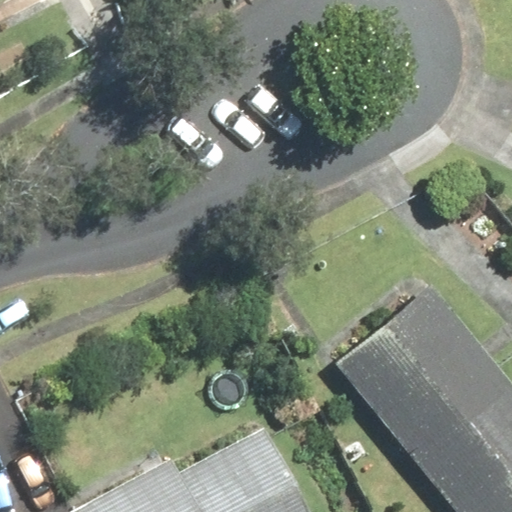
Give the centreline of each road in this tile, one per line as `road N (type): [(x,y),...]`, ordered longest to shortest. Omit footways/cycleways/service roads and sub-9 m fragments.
road 1 (residential): [(422,0),(438,40),(432,85),(380,134),(143,216)]
road 2 (residential): [(0,236),(305,0)]
road 3 (residential): [(143,216),(0,241)]
